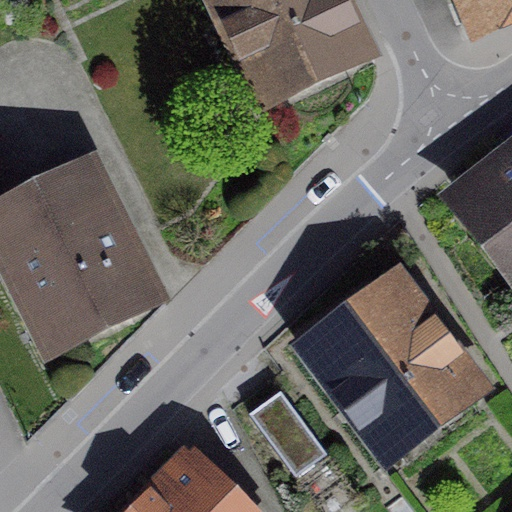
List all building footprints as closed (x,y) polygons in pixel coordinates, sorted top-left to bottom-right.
[(197,0),(255,126),(383,68),(351,0),(197,0)] [(511,0),(453,0),(471,45),(511,28),(511,0)] [(511,146),(442,198),(511,291),(511,146)] [(100,166),(0,211),(0,283),(40,370),(167,312),(100,166)] [(396,274),(286,357),(378,478),(488,394),(396,274)] [(282,402),(256,421),(298,478),(324,459),(282,402)] [(253,511),(186,451),(130,511),(253,511)]
